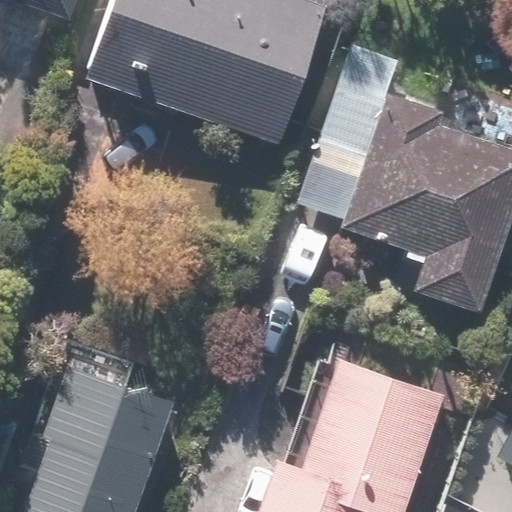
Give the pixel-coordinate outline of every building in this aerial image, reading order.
[(20,0),(55,14),(60,0),(20,0)] [(296,0),(97,0),(71,76),(268,144),(316,7),(296,0)] [(424,113),(377,97),(388,62),(343,47),(314,138),(359,153),(336,225),(419,252),(408,286),(469,306),(511,175),(511,152),(421,123),(424,113)] [(94,144),(114,173),(161,141),(142,112),(94,144)] [(290,352),(309,295),(268,281),(249,338),(290,352)] [(366,511),(391,511),(429,394),(324,361),(289,471),(261,462),(244,511),(359,511),(360,510),(366,511)] [(122,511),(159,402),(58,369),(10,511),(122,511)] [(511,412),(488,461),(511,472),(511,412)]
